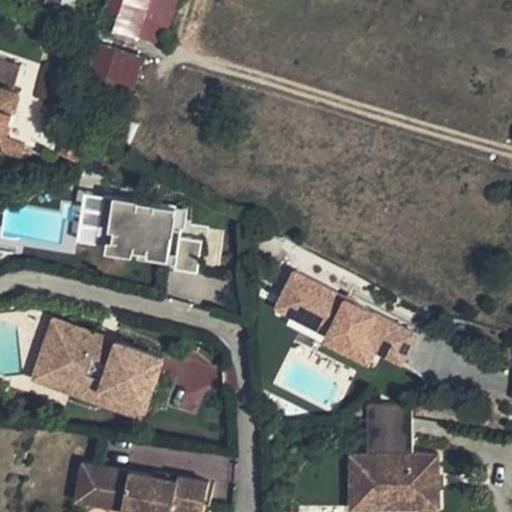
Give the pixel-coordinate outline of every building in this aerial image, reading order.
[(147,0),(107,0),(104,12),(116,17),(111,34),(135,42),(136,40),(147,0)] [(147,0),(136,40),(158,47),(162,33),(172,0),(147,0)] [(92,35),(80,76),(129,93),(139,67),(144,54),(92,35)] [(0,131),(7,133),(20,85),(17,85),(23,63),(0,56),(0,131)] [(129,93),(128,97),(144,102),(147,103),(158,72),(139,67),(129,93)] [(128,97),(110,144),(126,152),(144,102),(128,97)] [(69,128),(61,150),(83,157),(90,135),(69,128)] [(28,139),(7,133),(5,144),(25,150),(28,139)] [(72,238),(92,241),(101,194),(81,191),(72,238)] [(92,241),(164,255),(173,207),(101,194),(92,241)] [(199,245),(176,240),(170,269),(193,274),(199,245)] [(173,256),(164,255),(134,249),(132,257),(171,264),(173,256)] [(416,335),(294,275),(276,311),(328,336),(324,344),(368,366),(375,351),(401,364),(416,335)] [(53,372),(71,326),(58,321),(35,379),(72,393),(76,381),(53,372)] [(103,392),(148,409),(166,363),(120,345),(117,352),(98,345),(101,337),(71,326),(53,372),(76,381),(72,393),(99,404),(103,392)] [(120,345),(101,337),(98,345),(117,352),(120,345)] [(143,421),(148,409),(103,392),(99,404),(143,421)] [(367,403),(367,454),(361,454),(361,474),(353,474),(353,504),(353,497),(417,496),(417,503),(439,503),(439,453),(413,453),(412,403),(367,403)] [(361,474),(361,454),(352,454),(353,474),(361,474)] [(91,494),(97,463),(80,460),(72,498),(117,507),(119,499),(91,494)] [(97,463),(91,494),(119,499),(117,507),(144,511),(196,511),(202,484),(97,463)] [(353,497),(353,504),(417,503),(417,496),(353,497)]
